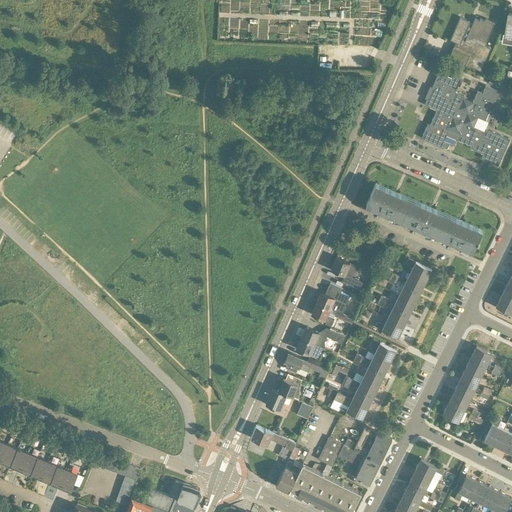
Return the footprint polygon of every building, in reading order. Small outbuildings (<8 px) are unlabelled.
[(472,22),(460,17),(450,39),(456,42),(449,58),(465,65),(466,64),(481,70),(491,46),(485,44),(494,21),(485,17),(484,19),(480,17),(479,19),(474,17),(472,22)] [(470,148),(484,154),(490,139),(486,137),(486,135),(483,134),(485,131),(474,126),(478,117),(485,120),(492,105),(495,106),(500,92),(486,85),(484,90),(482,89),(481,92),(478,91),(473,101),(464,98),(465,95),(455,91),(458,86),(460,86),(463,78),(454,74),(453,78),(439,72),(432,86),(430,85),(427,93),(429,94),(425,104),(437,109),(430,124),(427,123),(421,137),(446,149),(449,143),(443,141),(446,135),(471,146),(470,148)] [(375,183),(365,204),(398,219),(408,197),(398,193),(395,191),(375,183)] [(435,235),(445,213),(434,209),(431,207),(408,197),(398,219),(435,235)] [(459,219),(445,213),(435,235),(472,251),(476,242),(478,242),(479,240),(478,239),(482,229),(462,221),(459,219)] [(359,289),(362,282),(351,278),(357,265),(337,256),(331,269),(344,275),(342,281),(359,289)] [(409,272),(426,280),(431,269),(408,257),(406,262),(413,265),(409,272)] [(390,277),(397,280),(400,276),(392,272),(390,277)] [(420,292),(426,280),(409,272),(403,283),(420,292)] [(322,291),(317,303),(330,309),(340,313),(342,306),(346,303),(349,295),(341,292),(343,288),(331,282),(326,293),(322,291)] [(415,303),(420,292),(403,283),(398,295),(415,303)] [(511,299),(511,285),(507,283),(501,294),(511,299)] [(511,299),(501,294),(495,306),(511,314),(511,299)] [(409,314),(415,303),(398,295),(392,306),(409,314)] [(327,315),(330,309),(317,303),(312,314),(325,320),(325,319),(327,319),(325,324),(331,326),(334,318),(327,315)] [(403,325),(409,314),(392,306),(387,317),(403,325)] [(352,323),(354,319),(337,312),(335,316),(352,323)] [(398,337),(403,325),(387,317),(383,324),(377,321),(374,325),(398,337)] [(314,343),(322,346),(325,347),(325,346),(325,340),(327,336),(341,343),(346,335),(327,327),(319,332),(306,326),(301,337),(314,343)] [(319,352),(322,346),(314,343),(301,337),(296,348),(317,357),(319,352)] [(374,353),(390,361),(396,350),(373,338),(370,343),(377,346),(374,353)] [(470,357),(486,365),(492,353),(476,346),(470,357)] [(329,370),(306,360),(307,359),(288,351),(284,361),(288,362),(286,366),(295,370),(297,367),(308,372),(310,368),(321,373),(319,376),(321,377),(317,386),(321,388),(329,370)] [(354,358),(361,361),(364,356),(357,353),(354,358)] [(385,373),(390,361),(374,353),(368,364),(385,373)] [(480,376),(486,365),(470,357),(465,369),(480,376)] [(379,384),(385,373),(368,364),(363,376),(379,384)] [(493,369),(500,372),(503,367),(496,364),(493,369)] [(465,369),(459,379),(475,387),(480,376),(465,369)] [(379,384),(363,376),(356,372),(351,384),(357,387),(374,395),(379,384)] [(272,388),(286,395),(287,394),(298,399),(298,398),(301,379),(288,373),(285,378),(283,377),(279,387),(278,386),(277,389),(272,387),(272,388)] [(343,380),(350,384),(353,379),(346,376),(343,380)] [(487,399),(489,394),(482,391),(475,387),(459,379),(454,391),(469,399),(472,393),(479,396),(480,395),(487,399)] [(484,386),(482,391),(489,394),(492,390),(484,386)] [(368,406),(374,395),(357,387),(352,398),(368,406)] [(280,410),(286,395),(272,388),(265,403),(280,410)] [(368,406),(352,398),(337,391),(337,392),(336,391),(330,389),(327,395),(333,398),(330,406),(338,410),(340,406),(346,409),(346,410),(362,418),(368,406)] [(464,410),(469,399),(454,391),(448,402),(464,410)] [(307,418),(312,406),(302,401),(297,414),(307,418)] [(461,415),(464,410),(448,402),(442,414),(458,422),(461,415)] [(483,419),(478,417),(471,414),(469,418),(481,424),(483,419)] [(496,445),(504,428),(496,425),(500,418),(495,416),(484,439),(496,445)] [(282,436),(275,433),(256,425),(251,437),(268,444),(270,439),(283,445),(278,455),(288,459),(294,446),(296,442),(282,436)] [(354,448),(381,461),(392,439),(365,425),(356,442),(354,448)] [(282,436),(284,431),(277,428),(275,433),(282,436)] [(507,451),(511,440),(511,432),(504,428),(496,445),(507,451)] [(345,443),(335,440),(329,436),(317,459),(327,464),(322,473),(302,463),(298,472),(289,490),(331,511),(351,511),(352,511),(354,508),(353,508),(361,492),(327,475),(332,466),(337,455),(345,443)] [(345,443),(354,448),(356,442),(348,438),(347,438),(345,443)] [(337,455),(348,460),(358,465),(353,474),(356,475),(355,477),(369,484),(381,461),(354,448),(345,443),(337,455)] [(10,465),(18,448),(8,444),(0,461),(10,465)] [(289,490),(298,472),(288,467),(289,466),(291,467),(300,449),(294,446),(288,459),(275,484),(289,490)] [(20,470),(28,452),(18,448),(10,465),(20,470)] [(30,474),(37,457),(28,452),(20,470),(30,474)] [(99,454),(95,464),(100,466),(104,456),(99,454)] [(109,458),(104,456),(100,466),(105,468),(109,458)] [(40,478),(47,461),(37,457),(30,474),(40,478)] [(109,458),(105,468),(110,470),(114,459),(109,458)] [(415,470),(431,478),(435,471),(441,474),(444,470),(420,458),(415,470)] [(114,459),(110,470),(115,472),(119,461),(114,459)] [(50,482),(57,465),(47,461),(40,478),(50,482)] [(124,463),(119,461),(115,472),(120,474),(124,463)] [(124,463),(120,474),(125,475),(129,465),(124,463)] [(60,487),(67,469),(57,465),(50,482),(60,487)] [(129,465),(125,475),(131,477),(135,467),(129,465)] [(140,469),(135,467),(131,477),(136,479),(140,469)] [(67,469),(60,487),(70,491),(78,474),(67,469)] [(426,489),(431,478),(415,470),(409,481),(426,489)] [(136,479),(131,477),(125,475),(123,481),(134,485),(136,479)] [(469,497),(477,481),(466,475),(454,498),(459,500),(462,494),(469,497)] [(165,481),(163,486),(155,507),(168,511),(193,511),(201,493),(200,489),(169,478),(168,482),(165,481)] [(122,486),(132,490),(134,485),(123,481),(122,486)] [(420,500),(426,489),(409,481),(404,492),(420,500)] [(469,497),(478,502),(480,503),(489,486),(477,481),(469,497)] [(132,490),(122,486),(120,491),(130,495),(132,490)] [(492,508),(500,492),(489,486),(480,503),(492,508)] [(130,495),(120,491),(118,496),(128,500),(130,495)] [(415,511),(420,500),(404,492),(398,503),(415,511)] [(442,503),(444,498),(439,496),(432,492),(430,497),(442,503)] [(500,492),(492,508),(499,511),(498,511),(504,511),(511,498),(500,492)] [(128,500),(118,496),(116,501),(126,505),(128,500)] [(168,511),(155,507),(131,497),(125,511),(168,511)] [(415,511),(398,503),(393,511),(415,511)]
